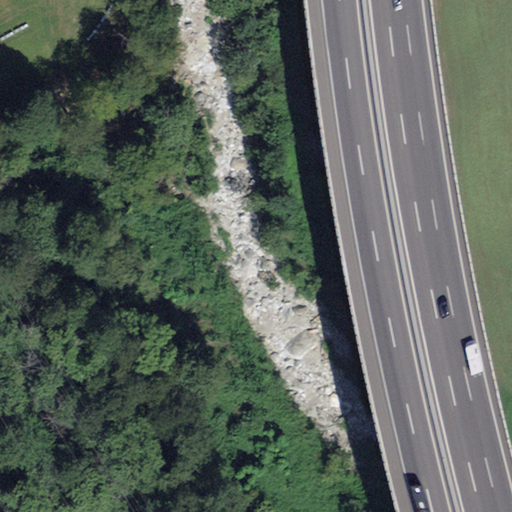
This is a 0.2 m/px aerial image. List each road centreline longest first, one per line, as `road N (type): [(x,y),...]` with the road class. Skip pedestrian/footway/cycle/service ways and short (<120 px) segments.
road 1 (motorway): [(352,0),(384,232),(443,511)]
road 2 (motorway): [(497,511),(439,227),(411,0)]
